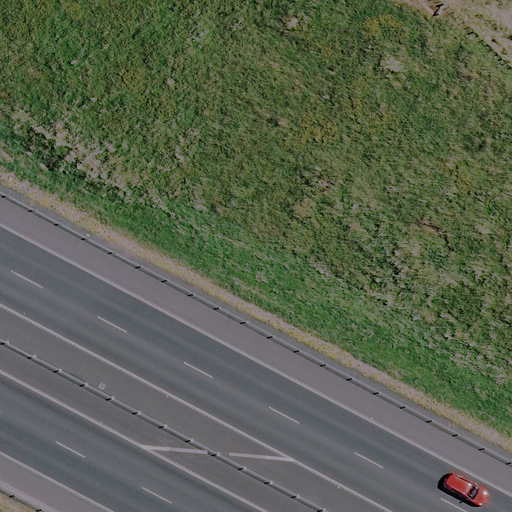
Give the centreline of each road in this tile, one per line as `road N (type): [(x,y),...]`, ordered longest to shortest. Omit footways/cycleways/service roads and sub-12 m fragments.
road 1 (motorway): [(0,259),(477,511)]
road 2 (motorway): [(201,511),(0,405)]
